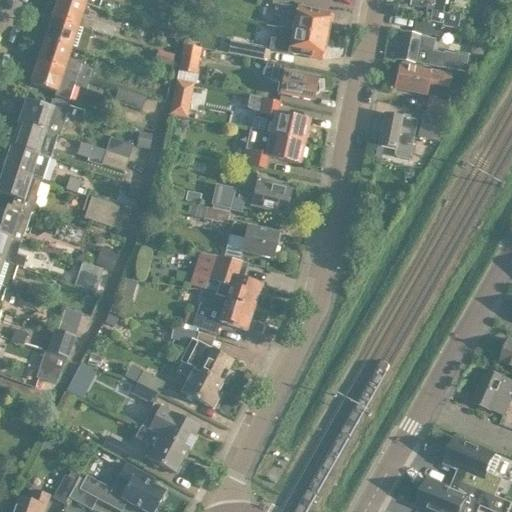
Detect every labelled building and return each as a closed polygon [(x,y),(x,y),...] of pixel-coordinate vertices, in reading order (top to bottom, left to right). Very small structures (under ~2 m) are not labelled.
[(55,0),(51,15),(91,28),(111,35),(113,28),(79,17),(84,2),(76,0),(55,0)] [(409,0),(409,2),(431,6),(428,19),(441,22),(441,23),(453,25),(456,10),(444,8),(445,0),(409,0)] [(275,27),(292,30),(326,36),(328,24),(325,23),(327,11),(294,5),(294,6),(273,2),(271,12),(277,14),(275,27)] [(166,27),(179,31),(182,14),(169,10),(166,27)] [(44,38),(70,46),(83,51),(91,28),(51,15),(44,38)] [(413,18),(411,31),(437,36),(439,24),(413,18)] [(170,29),(168,36),(176,38),(177,31),(170,29)] [(323,49),(326,36),(292,30),(289,42),(274,39),(272,50),(319,59),(321,48),(323,49)] [(440,52),(431,50),(433,38),(399,31),(394,57),(423,63),(464,71),(467,55),(441,50),(440,52)] [(44,38),(36,60),(87,76),(90,69),(79,65),(78,62),(66,58),(70,46),(44,38)] [(228,54),(263,61),(265,47),(230,41),(228,54)] [(196,74),(201,49),(180,45),(175,70),(196,74)] [(168,66),(171,55),(156,50),(152,62),(168,66)] [(87,76),(36,60),(29,82),(55,91),(54,94),(68,99),(73,84),(85,88),(89,77),(87,76)] [(316,78),(286,72),(288,66),(263,61),(260,78),(280,82),(277,93),(312,100),(316,78)] [(393,84),(392,87),(423,93),(426,80),(440,83),(448,85),(450,73),(444,71),(427,68),(427,70),(397,64),(395,73),(392,72),(390,83),(393,84)] [(174,78),(166,114),(184,117),(191,81),(174,78)] [(141,111),(145,99),(117,90),(113,102),(141,111)] [(427,96),(423,111),(442,116),(446,117),(450,101),(427,96)] [(255,133),(303,142),(307,120),(275,113),(277,103),(249,97),(246,108),(250,109),(253,113),(249,131),(255,133)] [(70,104),(50,98),(49,99),(51,99),(48,107),(24,99),(16,122),(45,131),(58,135),(59,131),(61,132),(70,104)] [(423,111),(421,111),(416,136),(437,140),(442,116),(423,111)] [(376,143),(392,147),(391,151),(393,155),(405,157),(414,119),(383,112),(376,143)] [(45,131),(16,122),(9,145),(38,154),(45,131)] [(134,147),(147,148),(149,133),(137,131),(134,147)] [(298,164),(303,142),(255,133),(249,131),(245,150),(244,150),(241,165),(263,169),(266,157),(298,164)] [(106,151),(129,159),(132,145),(110,138),(106,151)] [(78,142),(74,153),(86,157),(90,146),(78,142)] [(38,154),(9,145),(2,167),(31,177),(38,154)] [(129,159),(106,151),(102,165),(124,172),(129,159)] [(0,192),(13,196),(11,204),(31,211),(41,180),(31,177),(2,167),(0,172),(0,192)] [(63,188),(74,192),(78,180),(67,176),(63,188)] [(249,205),(285,213),(290,187),(270,183),(270,179),(255,176),(251,193),(237,190),(237,191),(215,187),(210,209),(227,212),(228,209),(239,211),(241,202),(249,204),(249,205)] [(128,184),(125,196),(136,198),(139,187),(128,184)] [(198,195),(184,192),(182,201),(196,204),(198,195)] [(117,206),(90,197),(83,218),(111,227),(117,206)] [(0,208),(0,235),(21,242),(31,211),(11,204),(6,203),(4,210),(0,208)] [(201,220),(204,209),(190,206),(188,217),(201,220)] [(224,225),(227,213),(204,209),(201,220),(224,225)] [(370,227),(381,230),(383,221),(372,218),(370,227)] [(228,233),(242,236),(239,250),(271,257),(277,231),(246,224),(245,226),(230,222),(228,233)] [(25,256),(17,253),(21,242),(0,235),(0,260),(15,265),(22,267),(25,256)] [(93,266),(109,272),(115,256),(100,250),(93,266)] [(215,253),(213,257),(199,254),(194,272),(217,281),(213,294),(252,307),(260,284),(234,276),(239,261),(215,253)] [(15,265),(0,260),(0,285),(8,288),(15,265)] [(74,285),(95,292),(102,270),(81,263),(74,285)] [(25,294),(35,298),(36,298),(39,287),(28,284),(25,294)] [(25,294),(21,307),(31,310),(35,298),(25,294)] [(245,330),(252,307),(213,294),(208,307),(198,304),(191,326),(214,333),(218,321),(245,330)] [(58,321),(75,327),(78,316),(61,310),(58,321)] [(105,316),(101,324),(111,329),(115,321),(105,316)] [(171,325),(169,338),(192,342),(194,329),(171,325)] [(12,329),(9,339),(20,343),(24,332),(12,329)] [(46,352),(67,359),(75,336),(54,329),(46,352)] [(511,339),(509,338),(500,361),(511,365),(511,339)] [(191,369),(220,383),(223,385),(228,374),(225,373),(232,360),(203,345),(194,340),(193,339),(192,342),(188,342),(177,362),(180,363),(181,361),(183,363),(192,367),(191,369)] [(34,377),(55,384),(68,359),(67,359),(46,352),(43,351),(34,377)] [(179,392),(212,408),(220,392),(216,391),(220,383),(191,369),(192,367),(183,363),(181,361),(175,371),(187,377),(179,392)] [(122,378),(135,384),(141,372),(141,371),(129,365),(122,378)] [(511,379),(486,368),(471,402),(489,410),(490,409),(504,415),(511,396),(511,379)] [(141,372),(136,382),(156,392),(161,382),(141,372)] [(71,379),(65,390),(80,398),(85,387),(71,379)] [(156,392),(136,382),(131,393),(151,403),(156,392)] [(158,434),(186,449),(198,425),(170,410),(152,401),(140,425),(141,426),(158,434)] [(54,409),(48,420),(61,427),(68,413),(55,406),(54,409)] [(135,438),(151,447),(145,458),(174,472),(186,449),(158,434),(141,426),(135,438)] [(102,446),(123,457),(128,447),(107,436),(102,446)] [(494,453),(454,436),(443,462),(465,471),(461,481),(494,495),(501,477),(500,477),(492,474),(500,456),(494,454),(494,453)] [(83,473),(75,489),(96,499),(118,510),(124,499),(147,511),(152,511),(163,492),(144,481),(145,475),(123,463),(115,477),(110,487),(83,473)] [(49,497),(61,503),(74,480),(62,474),(49,497)] [(448,488),(426,478),(416,503),(436,511),(476,511),(479,505),(495,511),(506,511),(511,502),(494,495),(461,481),(453,477),(448,488)] [(75,489),(73,487),(68,497),(90,510),(96,499),(75,489)] [(40,511),(46,494),(31,490),(27,501),(16,496),(10,511),(40,511)]
